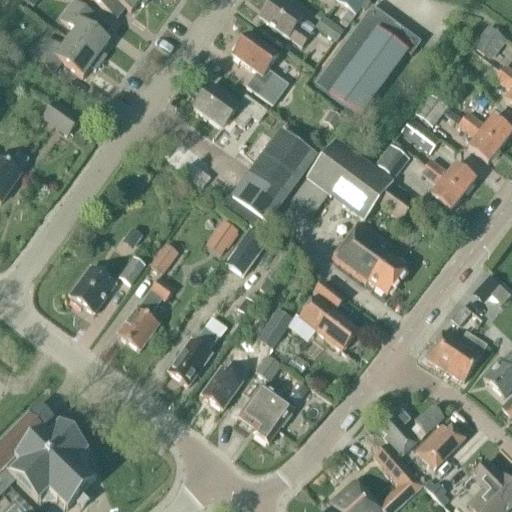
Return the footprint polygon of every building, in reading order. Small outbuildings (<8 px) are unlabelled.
[(148,2),(144,0),(86,0),(118,23),(125,13),(130,17),(138,6),(142,9),(148,2)] [(367,0),(340,0),(336,7),(347,14),(354,20),(367,0)] [(314,33),(302,23),(273,2),(258,23),(287,44),(287,43),(301,53),(315,33),(314,33)] [(75,35),(68,44),(100,68),(105,60),(101,57),(108,47),(87,31),(94,21),(74,6),(60,24),(75,35)] [(420,48),(370,11),(357,31),(314,89),(329,100),(358,122),(406,57),(410,61),(420,48)] [(346,31),(354,20),(347,14),(338,26),(346,31)] [(315,33),(335,47),(343,36),(322,21),(314,33),(315,33)] [(487,32),(472,50),(488,63),(503,44),(487,32)] [(267,75),(278,60),(247,38),(232,60),(257,78),(246,92),(272,111),(287,90),(267,75)] [(94,75),(100,68),(68,44),(61,54),(46,43),(33,61),(53,77),(61,67),(82,82),(90,72),(94,75)] [(511,77),(503,71),(499,77),(511,87),(511,77)] [(511,112),(511,87),(499,77),(494,83),(511,97),(504,107),(511,112)] [(209,91),(192,114),(222,135),(230,125),(242,133),(250,121),(258,127),(265,117),(245,101),(238,111),(209,91)] [(415,119),(432,132),(447,113),(430,100),(415,119)] [(41,124),(67,142),(80,123),(54,104),(41,124)] [(332,134),(340,123),(330,115),(322,126),(332,134)] [(466,119),(462,125),(499,154),(511,138),(492,122),(484,132),(466,119)] [(400,138),(428,160),(439,146),(411,124),(400,138)] [(487,169),(499,154),(462,125),(457,131),(475,144),(467,154),(487,169)] [(279,136),(230,203),(267,229),(316,162),(279,136)] [(335,145),(306,183),(289,206),(311,223),(328,200),(363,226),(376,209),(400,226),(414,208),(390,191),(392,188),(335,145)] [(374,169),(393,184),(409,164),(390,149),(374,169)] [(0,208),(21,179),(19,178),(28,164),(17,156),(7,169),(0,164),(0,208)] [(429,166),(425,172),(462,201),(474,185),(455,170),(447,180),(429,166)] [(130,177),(145,188),(152,178),(137,167),(130,177)] [(462,201),(425,172),(421,178),(438,191),(430,202),(450,217),(462,201)] [(225,253),(237,236),(223,226),(211,244),(225,253)] [(366,286),(386,301),(407,272),(388,259),(392,253),(358,227),(331,264),(365,288),(366,286)] [(126,243),(135,250),(141,242),(131,235),(126,243)] [(224,269),(243,282),(267,248),(249,235),(224,269)] [(149,271),(161,279),(166,273),(166,274),(177,259),(165,250),(149,271)] [(118,283),(133,294),(148,274),(133,262),(118,283)] [(115,289),(90,272),(68,302),(71,304),(69,307),(79,314),(81,312),(92,320),(115,289)] [(482,309),(499,290),(488,280),(471,298),(482,309)] [(116,341),(138,357),(158,330),(148,323),(161,304),(165,306),(173,294),(158,283),(116,341)] [(343,304),(322,287),(313,298),(315,300),(297,323),(341,357),(358,336),(333,316),(343,304)] [(247,323),(256,311),(244,303),(236,315),(247,323)] [(270,325),(284,334),(290,324),(277,315),(270,325)] [(166,377),(187,392),(211,359),(208,357),(225,333),(210,322),(203,331),(204,333),(194,347),(190,344),(166,377)] [(424,364),(463,388),(480,359),(459,346),(442,336),(424,364)] [(485,350),(465,337),(459,346),(480,359),(485,350)] [(200,401),(221,416),(241,389),(232,382),(248,360),(236,351),(200,401)] [(502,403),(511,393),(511,355),(500,368),(499,366),(483,384),(502,403)] [(284,370),(288,364),(279,358),(274,364),(284,370)] [(268,387),(280,370),(266,360),(254,378),(268,387)] [(307,396),(296,388),(285,403),(296,411),(307,396)] [(255,435),(252,439),(268,450),(293,414),(277,403),(283,395),(276,390),(270,398),(260,391),(237,423),(255,435)] [(511,401),(501,413),(511,424),(511,401)] [(37,507),(39,506),(57,506),(62,511),(69,511),(75,506),(81,511),(82,511),(93,502),(86,495),(95,486),(87,477),(86,458),(87,457),(58,428),(57,429),(55,428),(52,426),(54,424),(38,409),(0,447),(0,498),(14,484),(37,507)] [(386,449),(386,450),(398,463),(443,423),(433,411),(413,428),(415,430),(410,434),(404,428),(409,425),(401,415),(379,433),(385,440),(382,444),(386,449)] [(464,444),(450,430),(445,436),(441,431),(415,457),(434,475),(464,444)] [(398,463),(386,450),(372,462),(398,491),(377,510),(353,485),(325,510),(327,511),(399,511),(423,491),(398,463)] [(511,489),(502,480),(500,482),(486,467),(471,483),(482,494),(467,509),(470,511),(510,511),(511,510),(511,489)] [(436,505),(437,504),(442,499),(445,496),(435,486),(432,489),(427,494),(426,495),(436,505)]
